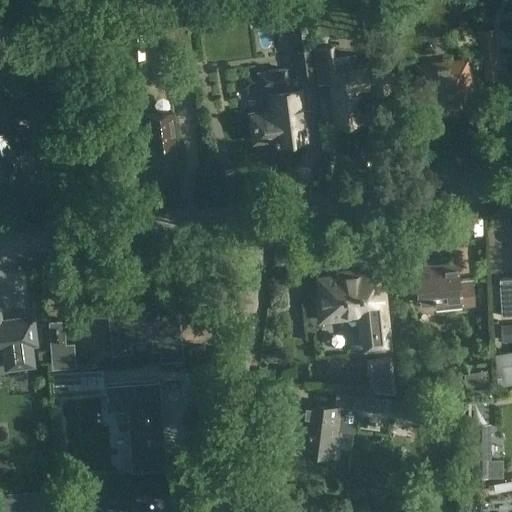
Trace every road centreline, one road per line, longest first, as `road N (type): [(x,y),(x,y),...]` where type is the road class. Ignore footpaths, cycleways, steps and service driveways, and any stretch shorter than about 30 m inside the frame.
road 1 (residential): [(222,511),(260,211)]
road 2 (residential): [(0,240),(260,211)]
road 3 (residential): [(260,211),(511,196)]
